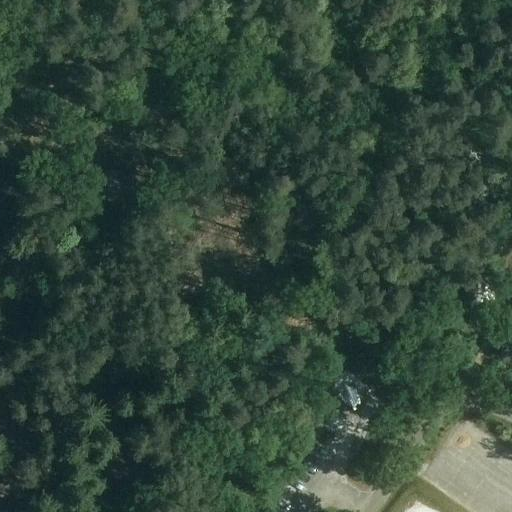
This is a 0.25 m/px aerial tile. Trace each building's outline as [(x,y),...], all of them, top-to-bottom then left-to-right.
[(232,159),(219,158),(218,185),(246,186),(248,164),(232,163),(232,159)] [(119,173),(107,171),(103,198),(131,202),(135,179),(119,177),(119,173)] [(300,200),(300,196),(287,197),(290,224),(319,222),(316,199),(300,200)] [(21,253),(10,252),(8,279),(36,282),(38,258),(21,256),(21,253)] [(183,274),(182,270),(170,272),(175,299),(204,294),(200,271),(183,274)] [(122,357),(122,354),(110,354),(110,382),(139,381),(139,357),(122,357)] [(125,453),(113,448),(104,475),(130,484),(138,461),(124,456),(125,453)]
